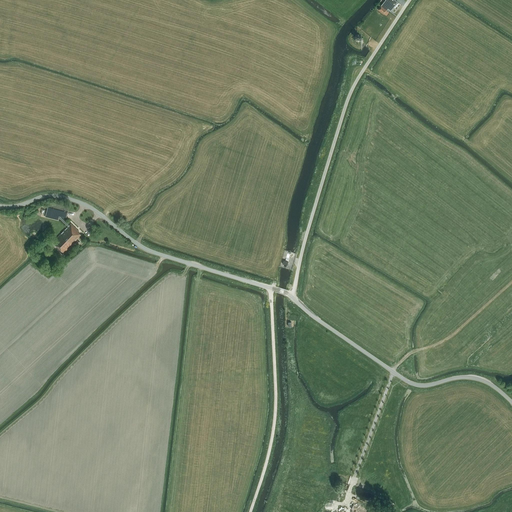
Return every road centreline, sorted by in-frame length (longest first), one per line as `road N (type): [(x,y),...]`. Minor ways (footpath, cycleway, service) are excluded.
road 1 (unclassified): [(290,296),(345,104),(409,0)]
road 2 (unclassified): [(290,296),(146,250),(68,198),(0,206)]
road 3 (unclassified): [(511,402),(476,378),(412,384),(290,296)]
road 4 (track): [(271,289),(275,416),(250,511)]
